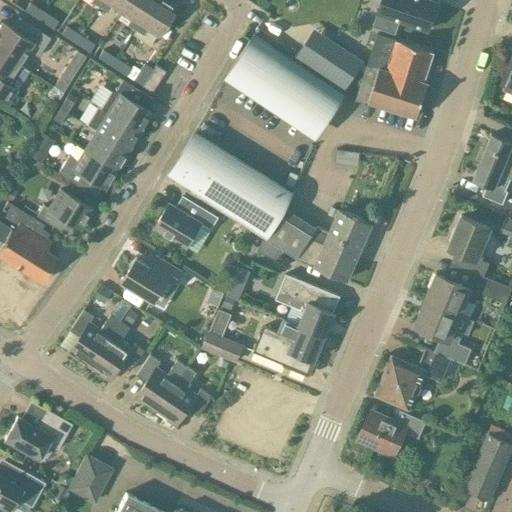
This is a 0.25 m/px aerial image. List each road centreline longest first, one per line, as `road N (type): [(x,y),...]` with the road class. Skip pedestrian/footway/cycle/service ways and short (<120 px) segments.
road 1 (residential): [(309,468),(433,174),(489,0)]
road 2 (residential): [(217,0),(228,19),(225,40),(97,252),(17,359)]
road 3 (residential): [(293,504),(128,430),(17,359)]
